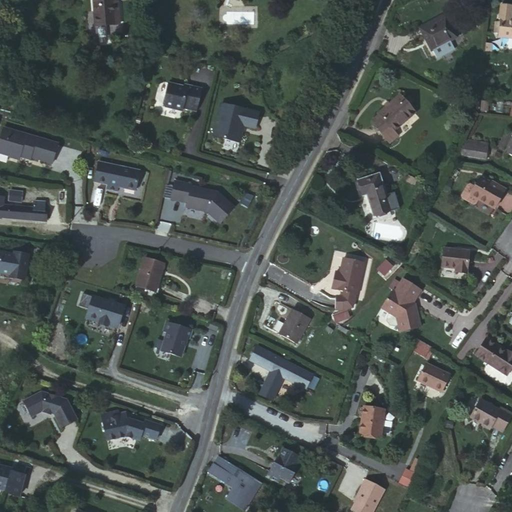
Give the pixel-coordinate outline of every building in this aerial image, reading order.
[(112,0),(92,0),(95,26),(105,25),(114,24),(113,7),(112,1),(112,0)] [(431,50),(432,50),(449,41),(455,38),(444,16),(420,28),(431,50)] [(500,19),(499,25),(499,33),(498,37),(511,38),(511,22),(508,22),(509,20),(500,19)] [(105,25),(95,26),(96,44),(106,43),(105,25)] [(449,41),(432,50),(436,57),(454,49),(449,41)] [(185,87),(170,82),(165,107),(182,111),(183,107),(196,110),(202,88),(186,84),(185,87)] [(378,115),(370,121),(389,142),(397,136),(392,131),(414,113),(398,95),(377,113),(378,115)] [(260,113),(223,104),(214,136),(241,143),(246,127),(256,131),(260,113)] [(50,163),(56,144),(1,127),(0,130),(0,153),(8,156),(8,157),(15,159),(16,156),(25,158),(28,157),(50,163)] [(511,129),(510,134),(511,135),(503,151),(511,155),(511,129)] [(466,140),(463,146),(486,150),(487,143),(466,140)] [(486,150),(463,146),(461,154),(485,158),(486,150)] [(134,190),(138,171),(96,163),(92,182),(106,185),(106,189),(115,191),(116,187),(134,190)] [(385,195),(379,175),(358,181),(363,195),(366,194),(374,215),(390,210),(396,208),(391,193),(385,195)] [(492,184),(478,176),(473,185),(467,183),(465,184),(459,195),(459,198),(471,204),(472,206),(475,205),(474,204),(477,199),(494,208),(504,188),(492,182),(492,184)] [(453,180),(449,178),(444,188),(448,190),(453,180)] [(190,184),(173,181),(169,199),(186,202),(185,207),(206,211),(220,222),(233,206),(215,191),(190,187),(190,184)] [(8,200),(20,202),(22,192),(10,190),(8,200)] [(2,198),(0,197),(0,217),(43,222),(45,203),(33,202),(33,208),(2,205),(2,198)] [(469,249),(444,243),(439,263),(454,266),(453,270),(464,272),(469,249)] [(8,277),(21,280),(26,255),(12,252),(12,255),(0,252),(0,272),(8,274),(8,277)] [(363,263),(343,258),(339,273),(335,272),(332,288),(344,291),(343,297),(336,298),(336,309),(343,310),(352,307),(355,294),(357,294),(363,263)] [(163,264),(145,259),(136,286),(155,292),(163,264)] [(391,267),(385,261),(376,270),(383,276),(391,267)] [(422,290),(404,279),(396,291),(393,290),(382,308),(391,314),(388,316),(385,321),(389,323),(394,325),(397,323),(399,331),(420,325),(417,310),(412,307),(422,290)] [(121,307),(80,293),(76,304),(87,308),(85,314),(98,318),(97,322),(104,324),(105,322),(115,325),(121,307)] [(309,320),(291,310),(278,334),(296,344),(309,320)] [(345,312),(335,318),(338,324),(348,317),(345,312)] [(83,318),(97,322),(98,318),(85,314),(83,318)] [(185,338),(187,329),(162,322),(160,330),(163,331),(157,350),(177,356),(183,337),(185,338)] [(486,337),(475,354),(507,374),(511,365),(511,352),(508,350),(508,351),(486,337)] [(430,348),(420,342),(414,352),(424,357),(430,348)] [(269,366),(272,368),(273,367),(285,372),(283,376),(306,388),(313,373),(255,346),(248,359),(267,369),(269,366)] [(0,361),(0,371),(3,374),(10,359),(4,355),(0,361)] [(10,359),(3,374),(9,377),(17,362),(10,359)] [(451,373),(426,363),(419,380),(444,390),(451,373)] [(273,367),(272,368),(262,388),(274,394),(283,376),(285,372),(273,367)] [(65,400),(39,392),(21,400),(29,416),(41,410),(53,414),(60,427),(75,420),(65,400)] [(492,425),(501,410),(481,399),(471,417),(490,428),(492,425)] [(383,412),(362,407),(357,434),(379,438),(383,412)] [(511,413),(502,408),(501,410),(492,425),(503,432),(511,416),(511,413)] [(101,418),(105,441),(124,437),(137,441),(139,436),(153,440),(158,426),(143,421),(142,424),(125,419),(124,413),(101,418)] [(227,444),(244,450),(250,435),(234,428),(227,444)] [(299,459),(282,450),(277,459),(279,460),(276,466),(274,465),(269,473),(271,475),(270,479),(278,484),(280,480),(288,484),(293,476),(291,475),(299,459)] [(225,499),(244,511),(261,484),(217,456),(208,472),(233,487),(225,499)] [(18,496),(24,476),(10,472),(11,469),(0,466),(0,488),(4,490),(4,492),(18,496)] [(415,480),(403,474),(400,481),(412,486),(415,480)] [(372,511),(383,492),(363,481),(359,489),(361,490),(351,511),(372,511)] [(412,486),(400,481),(397,487),(408,493),(412,486)]
